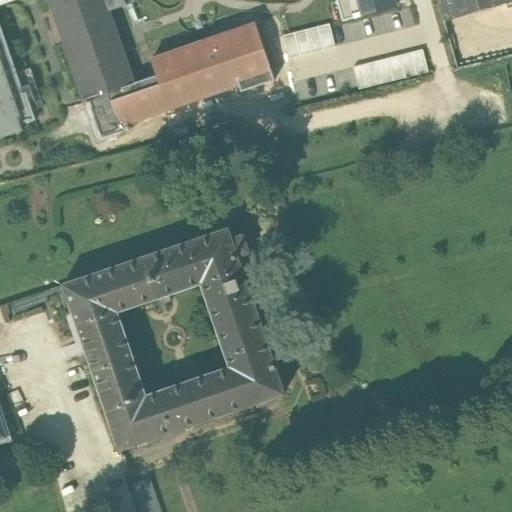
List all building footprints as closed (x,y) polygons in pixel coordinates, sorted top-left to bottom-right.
[(50,0),(85,101),(102,95),(135,84),(135,83),(110,10),(127,4),(125,0),(50,0)] [(337,0),(343,20),(398,5),(396,0),(337,0)] [(511,0),(439,0),(445,21),(511,1),(511,0)] [(0,137),(24,130),(22,124),(36,119),(27,92),(25,93),(0,21),(0,137)] [(330,22),(279,32),(284,54),(334,44),(330,22)] [(256,23),(152,59),(157,75),(152,77),(135,83),(135,84),(102,95),(108,114),(116,112),(120,125),(239,84),(242,91),(275,80),(262,41),(256,23)] [(353,65),(359,86),(428,68),(422,46),(353,65)] [(285,392),(278,371),(283,369),(277,350),(271,352),(249,288),(255,286),(248,266),(253,265),(242,233),(231,237),(228,227),(62,284),(120,449),(136,443),(138,449),(159,442),(157,436),(237,408),(239,414),(254,409),(252,403),(257,401),(259,407),(279,400),(277,394),(285,392)] [(131,481),(140,511),(161,511),(150,475),(131,481)]
